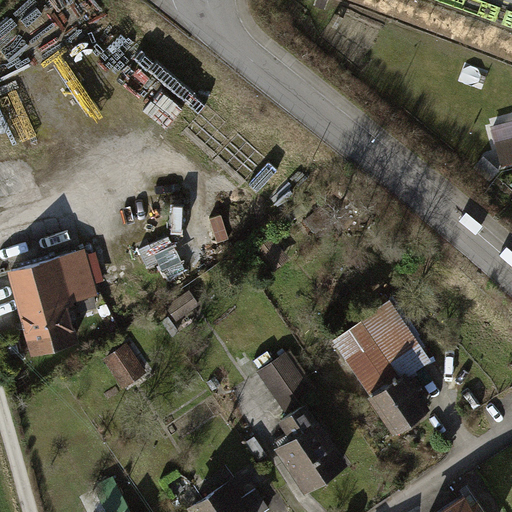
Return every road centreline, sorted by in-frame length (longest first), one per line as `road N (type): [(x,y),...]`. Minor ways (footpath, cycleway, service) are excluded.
road 1 (unclassified): [(208,0),(234,45),(511,273)]
road 2 (unknown): [(321,511),(269,446),(247,375)]
road 3 (residential): [(388,511),(511,429)]
